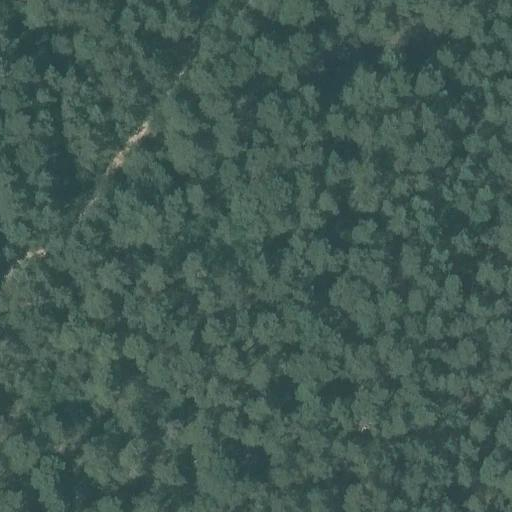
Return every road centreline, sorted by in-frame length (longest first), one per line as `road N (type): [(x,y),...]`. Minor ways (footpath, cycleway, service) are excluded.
road 1 (track): [(213,0),(86,210),(9,280),(0,302)]
road 2 (track): [(248,511),(511,376)]
